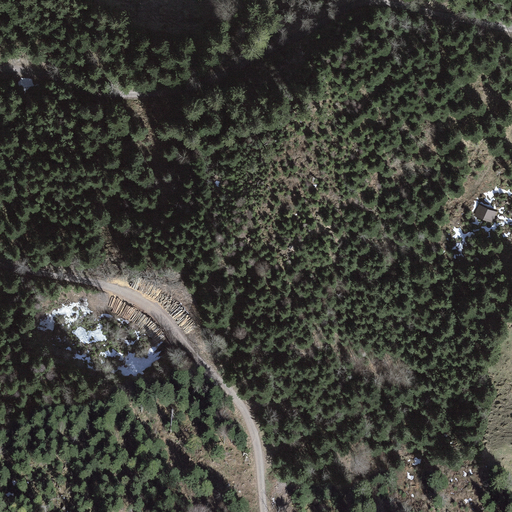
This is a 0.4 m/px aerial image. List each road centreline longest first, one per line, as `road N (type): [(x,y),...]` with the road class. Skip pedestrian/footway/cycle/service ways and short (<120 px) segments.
road 1 (track): [(511,30),(374,2),(339,12),(268,60),(185,91),(109,97),(31,72),(0,72)]
road 2 (track): [(0,266),(119,291),(165,323),(239,402),(253,431),(263,511)]
